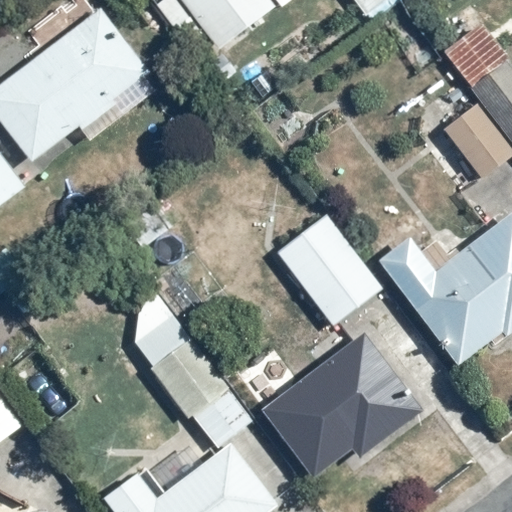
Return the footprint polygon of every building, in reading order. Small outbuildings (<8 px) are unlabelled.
[(179,0),(230,66),(285,24),(266,0),(179,0)] [(386,0),(355,0),(366,15),(386,0)] [(159,87),(95,2),(0,73),(0,118),(32,161),(82,123),(93,137),(159,87)] [(455,38),(443,48),(483,100),(511,136),(511,37),(491,10),(455,38)] [(511,156),(511,136),(483,100),(425,145),(463,194),(511,156)] [(0,205),(26,186),(0,152),(0,205)] [(511,211),(459,252),(435,220),(413,237),(383,259),(467,368),(511,333),(511,211)] [(383,287),(327,214),(277,252),(333,325),(383,287)] [(5,244),(0,247),(0,293),(27,272),(5,244)] [(227,395),(160,300),(123,326),(185,413),(191,409),(217,446),(255,420),(234,390),(227,395)] [(423,413),(367,335),(266,407),(316,477),(357,447),(363,456),(423,413)] [(0,440),(22,425),(0,394),(0,440)] [(266,511),(279,503),(233,443),(164,495),(144,468),(107,497),(118,511),(266,511)]
